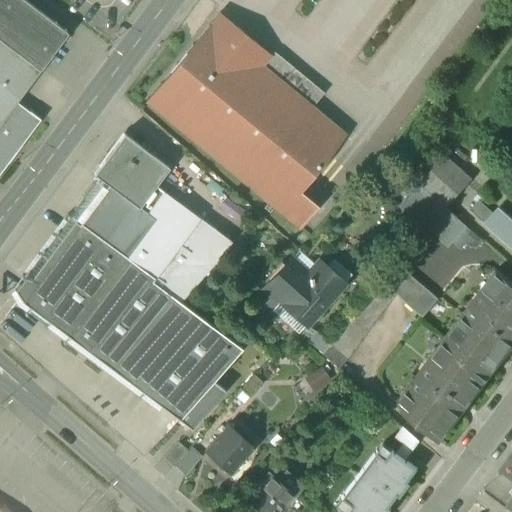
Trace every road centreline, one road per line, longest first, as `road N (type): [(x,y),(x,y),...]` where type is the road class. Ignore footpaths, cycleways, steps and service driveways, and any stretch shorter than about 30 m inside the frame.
road 1 (unclassified): [(0,218),(171,0)]
road 2 (residential): [(0,384),(153,511)]
road 3 (residential): [(511,404),(429,511)]
